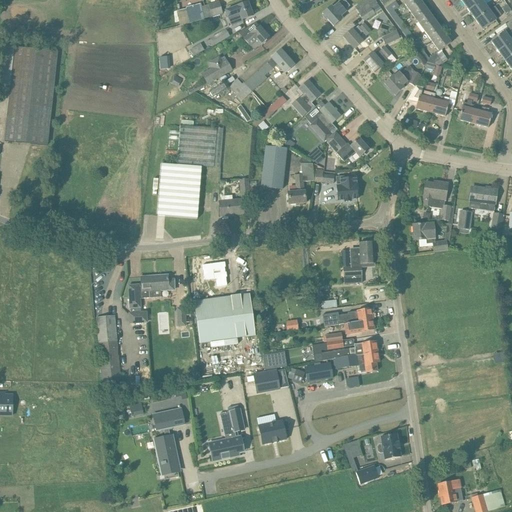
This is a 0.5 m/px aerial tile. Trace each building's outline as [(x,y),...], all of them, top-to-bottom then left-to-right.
[(360,15),(377,3),(375,2),(374,0),(365,0),(354,8),(360,15)] [(411,13),(422,5),(419,0),(408,0),(404,3),(411,13)] [(482,1),(481,0),(462,0),(461,1),(468,11),(482,1)] [(349,6),(344,1),(340,5),(338,3),(333,8),(331,6),(322,14),(334,26),(342,19),(340,17),(346,12),(344,10),(349,6)] [(468,11),(475,20),(489,11),(482,1),(468,11)] [(220,8),(221,7),(219,2),(208,5),(208,6),(205,7),(208,17),(211,16),(210,11),(220,8)] [(230,10),(225,12),(228,19),(231,26),(237,24),(243,22),(242,20),(253,16),(247,2),(238,6),(236,7),(237,7),(230,10)] [(399,7),(395,2),(385,9),(396,24),(401,20),(394,11),(399,7)] [(377,3),(360,15),(359,15),(364,22),(375,14),(371,8),(377,4),(377,3)] [(177,11),(181,26),(204,19),(200,4),(186,8),(186,9),(177,11)] [(422,5),(411,13),(418,23),(429,14),(422,5)] [(511,11),(507,5),(502,9),(506,14),(505,14),(507,18),(511,14),(511,13),(510,11),(511,11)] [(211,16),(208,17),(206,18),(222,14),(221,7),(220,8),(210,11),(211,16)] [(501,16),(494,7),(489,11),(475,20),(482,30),(496,20),(495,20),(501,16)] [(429,14),(418,23),(425,32),(436,24),(429,14)] [(408,30),(401,20),(396,24),(403,33),(408,30)] [(256,23),(238,33),(244,40),(248,44),(254,51),(262,46),(270,39),(269,38),(270,37),(270,36),(267,32),(265,32),(265,33),(258,26),(256,23)] [(371,32),(364,24),(359,28),(358,27),(353,31),(351,30),(343,37),(354,50),(362,42),(357,37),(362,32),(365,36),(371,32)] [(436,24),(425,32),(432,42),(443,33),(436,24)] [(230,37),(226,30),(210,39),(215,46),(230,37)] [(415,39),(408,30),(403,33),(410,43),(415,39)] [(382,38),(385,45),(399,38),(396,31),(382,38)] [(498,51),(511,41),(504,32),(491,42),(498,51)] [(424,62),(427,63),(432,64),(444,56),(440,51),(451,43),(450,43),(443,33),(432,42),(438,51),(428,59),(422,49),(417,52),(418,53),(424,62)] [(410,43),(417,52),(422,49),(415,40),(410,43)] [(511,55),(511,42),(511,41),(498,51),(505,61),(511,55)] [(200,44),(189,50),(193,57),(204,51),(200,44)] [(47,146),(57,52),(1,46),(0,53),(0,85),(10,87),(4,141),(47,146)] [(387,58),(391,55),(384,46),(374,56),(372,53),(363,60),(375,73),(389,60),(387,58)] [(294,66),(280,50),(272,58),(242,84),(237,79),(228,87),(241,102),(267,79),(265,76),(278,65),(286,73),(294,66)] [(444,56),(432,64),(436,65),(439,66),(447,60),(444,56)] [(213,64),(215,66),(202,74),(208,84),(232,70),(226,60),(222,62),(220,60),(213,64)] [(436,65),(434,73),(440,75),(442,67),(439,66),(436,65)] [(391,77),(384,83),(385,85),(395,96),(409,84),(415,87),(421,76),(415,72),(414,72),(409,66),(400,74),(398,72),(395,76),(394,74),(391,77)] [(174,77),(170,83),(175,86),(179,80),(174,77)] [(320,95),(308,81),(299,89),(305,95),(300,98),(300,97),(290,106),(302,118),(314,107),(311,103),(320,95)] [(435,85),(426,83),(425,89),(433,92),(435,85)] [(213,98),(213,99),(226,90),(227,90),(226,88),(223,85),(210,93),(213,98)] [(188,92),(190,95),(198,90),(196,87),(188,92)] [(415,87),(407,100),(417,103),(415,109),(430,113),(434,100),(435,96),(421,92),(422,89),(415,87)] [(458,120),(473,124),(477,111),(473,110),(474,106),(471,105),(472,102),(476,103),(478,96),(469,94),(468,100),(467,100),(466,104),(463,103),(458,120)] [(434,100),(430,113),(445,117),(447,109),(447,107),(448,104),(442,102),(443,98),(439,97),(438,101),(434,100)] [(477,111),(473,124),(488,128),(490,121),(497,122),(500,112),(492,110),(491,115),(488,114),(491,100),(483,97),(481,103),(485,104),(484,108),(482,108),(481,112),(477,111)] [(443,98),(442,102),(448,104),(447,107),(447,109),(452,110),(455,101),(449,99),(443,98)] [(262,115),(252,124),(255,128),(266,118),(266,119),(283,105),(278,100),(262,114),(262,115)] [(309,126),(323,143),(327,139),(337,131),(331,124),(339,116),(328,104),(318,113),(314,108),(304,117),(310,125),(309,126)] [(251,121),(241,105),(233,111),(238,118),(241,115),(247,123),(251,121)] [(216,129),(180,126),(177,165),(161,164),(157,216),(197,219),(201,167),(220,168),(223,129),(217,128),(216,129)] [(327,139),(327,142),(343,162),(355,152),(360,158),(369,150),(359,139),(350,146),(350,147),(348,148),(346,145),(335,133),(337,131),(327,139)] [(293,143),(282,137),(279,143),(290,149),(293,143)] [(286,149),(264,147),(260,188),(282,190),(286,149)] [(320,156),(314,162),(317,165),(323,159),(320,156)] [(302,157),(299,162),(301,164),(302,175),(295,176),(296,192),(288,193),(289,205),(305,204),(304,191),(303,182),(314,181),(312,164),(302,157)] [(331,176),(315,178),(316,188),(332,186),(331,176)] [(355,176),(336,178),(337,186),(336,186),(338,201),(357,199),(355,176)] [(249,188),(248,179),(239,180),(240,197),(250,196),(250,195),(251,195),(252,188),(249,188)] [(448,225),(452,225),(454,208),(444,206),(447,184),(436,183),(435,184),(425,183),(423,198),(425,198),(424,206),(430,207),(429,208),(442,209),(440,220),(449,221),(448,225)] [(497,191),(471,188),(468,208),(494,212),(497,191)] [(224,197),(224,201),(219,202),(220,217),(244,215),(243,215),(244,215),(243,200),(232,201),(232,196),(224,197)] [(469,231),(471,213),(460,212),(458,229),(469,231)] [(503,215),(493,214),(491,227),(501,229),(503,215)] [(450,231),(451,232),(452,225),(448,225),(447,224),(444,242),(435,243),(434,232),(430,233),(429,224),(412,225),(414,241),(426,240),(426,244),(433,244),(433,252),(446,251),(446,250),(448,250),(450,231)] [(374,264),(373,242),(359,243),(359,250),(351,250),(352,267),(343,268),(344,285),(361,284),(360,265),(374,264)] [(225,269),(226,268),(225,262),(211,264),(211,263),(202,264),(202,265),(201,265),(203,281),(215,279),(216,288),(227,286),(226,278),(227,278),(226,272),(225,272),(225,269)] [(142,287),(141,287),(143,299),(161,297),(161,291),(174,290),(174,280),(168,280),(168,279),(167,279),(167,276),(158,276),(159,279),(155,279),(154,278),(141,279),(141,278),(142,287)] [(140,299),(143,299),(141,287),(139,287),(139,286),(129,286),(130,308),(140,307),(140,299)] [(255,336),(249,294),(194,302),(199,344),(255,336)] [(338,313),(322,315),(324,327),(343,324),(350,323),(372,320),(371,309),(361,311),(357,311),(357,312),(347,313),(347,314),(338,316),(338,313)] [(146,322),(146,313),(130,314),(130,323),(146,322)] [(120,380),(114,316),(96,318),(102,382),(105,382),(105,387),(116,386),(115,381),(120,380)] [(301,329),(299,319),(287,321),(289,331),(301,329)] [(350,323),(343,324),(345,334),(360,332),(364,332),(374,330),(372,320),(350,323)] [(341,334),(325,336),(326,344),(342,342),(343,341),(353,340),(353,339),(342,341),(341,334)] [(326,344),(312,346),(313,351),(314,362),(323,361),(329,360),(330,360),(377,353),(376,342),(362,344),(362,343),(355,344),(355,348),(321,354),(321,351),(344,347),(343,341),(342,342),(326,344)] [(377,353),(330,360),(331,364),(332,370),(357,366),(358,372),(360,374),(365,373),(366,373),(378,372),(376,363),(379,363),(377,353)] [(278,354),(263,356),(265,369),(286,366),(284,358),(279,359),(278,354)] [(329,364),(306,368),(308,383),(333,379),(332,370),(331,364),(330,360),(329,360),(329,364)] [(276,371),(253,376),(256,393),(270,390),(270,391),(271,391),(271,390),(278,389),(278,390),(279,389),(276,371)] [(292,382),(300,384),(304,373),(296,371),(292,382)] [(11,398),(0,397),(0,417),(11,418),(11,398)] [(141,403),(129,406),(132,416),(143,414),(141,403)] [(166,437),(156,440),(165,480),(178,477),(178,478),(179,478),(172,447),(174,446),(174,448),(175,448),(172,435),(171,435),(172,436),(170,437),(168,429),(184,425),(180,410),(160,414),(163,430),(164,429),(166,437)] [(239,410),(229,412),(232,425),(234,432),(239,431),(244,430),(239,410)] [(286,439),(284,430),(288,430),(286,421),(258,427),(262,445),(271,443),(272,444),(272,443),(276,442),(276,443),(277,443),(277,441),(286,439)] [(398,443),(396,434),(381,437),(382,444),(379,445),(377,447),(378,452),(380,453),(384,453),(385,460),(400,458),(399,449),(400,449),(399,443),(398,443)] [(240,437),(238,438),(209,444),(213,462),(239,456),(239,455),(238,455),(237,453),(243,452),(240,437)] [(351,443),(342,445),(342,446),(343,445),(348,460),(351,469),(351,471),(352,470),(354,470),(356,469),(353,458),(351,453),(354,447),(359,445),(358,442),(358,441),(355,441),(351,443)] [(470,467),(468,457),(459,459),(461,469),(470,467)] [(478,461),(472,462),(473,466),(475,466),(476,470),(481,469),(478,461)] [(374,466),(358,472),(355,473),(360,485),(379,479),(374,466)] [(461,488),(459,481),(438,485),(442,505),(456,502),(454,490),(461,488)] [(488,511),(505,508),(501,491),(483,496),(483,495),(471,498),(474,511),(488,511)]
